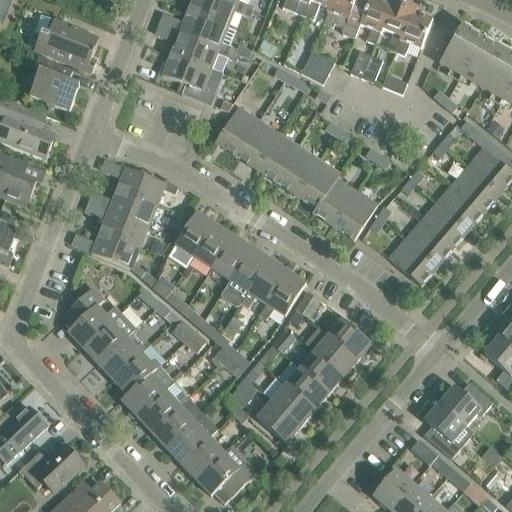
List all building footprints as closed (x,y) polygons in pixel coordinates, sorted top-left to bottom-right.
[(216,0),(193,0),(188,13),(228,29),(234,13),(236,8),(216,0)] [(216,0),(236,8),(234,13),(250,19),(254,9),(247,6),(249,0),(216,0)] [(286,0),(282,10),(294,15),(290,27),(298,30),(303,18),(303,19),(310,0),(286,0)] [(310,0),(303,19),(313,23),(320,7),(328,10),(327,14),(328,14),(333,0),(310,0)] [(369,4),(370,0),(369,4),(357,0),(333,0),(328,14),(323,27),(333,30),(334,26),(343,29),(341,32),(343,36),(355,41),(360,27),(369,5),(369,4)] [(381,35),(394,0),(393,0),(387,0),(386,3),(379,0),(370,0),(369,4),(369,5),(360,27),(371,31),(366,43),(376,47),(381,35)] [(414,8),(394,0),(381,35),(382,35),(383,32),(393,36),(387,52),(396,55),(414,8)] [(420,10),(414,8),(396,55),(405,59),(410,46),(421,51),(433,21),(418,15),(420,10)] [(184,24),(179,34),(220,50),(222,45),(230,48),(236,32),(228,29),(188,13),(184,24)] [(54,23),(54,22),(41,17),(34,34),(41,36),(34,53),(92,76),(97,63),(92,61),(99,41),(54,23)] [(450,47),(440,66),(511,107),(511,58),(462,30),(465,25),(458,21),(445,45),(450,47)] [(175,45),(171,56),(211,72),(221,76),(228,60),(233,62),(235,58),(237,51),(230,48),(222,45),(220,50),(179,34),(175,45)] [(273,61),(278,50),(264,43),(258,54),(273,61)] [(237,51),(235,58),(248,63),(249,62),(252,54),(238,49),(237,51)] [(335,65),(312,54),(307,65),(329,77),(335,65)] [(371,58),(360,54),(350,77),(362,81),(371,58)] [(171,56),(162,78),(186,87),(182,97),(211,109),(215,98),(223,76),(211,72),(171,56)] [(362,81),(373,86),(383,63),(371,58),(362,81)] [(73,73),(39,60),(34,71),(40,74),(30,99),(46,105),(48,111),(53,108),(70,115),(77,95),(80,89),(69,85),(73,73)] [(307,65),(301,76),(323,88),(329,77),(307,65)] [(278,70),(273,78),(284,84),(289,75),(278,70)] [(284,84),(296,90),(300,81),(289,75),(284,84)] [(403,98),(407,86),(387,77),(382,89),(403,98)] [(331,98),(320,92),(316,100),(327,106),(331,98)] [(433,100),(452,116),(458,109),(439,93),(433,100)] [(0,143),(45,161),(55,136),(41,130),(45,119),(45,120),(46,118),(0,100),(0,121),(4,123),(0,133),(0,143)] [(223,103),(220,111),(228,114),(231,106),(223,103)] [(259,123),(255,121),(239,110),(216,145),(236,159),(259,123)] [(486,131),(497,140),(505,131),(494,122),(486,131)] [(279,136),(259,123),(236,159),(256,172),(279,136)] [(511,161),(467,123),(460,131),(484,151),(507,171),(511,165),(511,161)] [(340,131),(330,124),(325,132),(335,138),(340,131)] [(350,138),(340,131),(335,138),(346,145),(350,138)] [(279,136),(256,172),(276,185),(299,149),(279,136)] [(448,137),(441,146),(447,152),(455,143),(448,137)] [(439,161),(447,152),(441,146),(432,155),(439,161)] [(319,162),(299,149),(276,185),(296,198),(319,162)] [(381,157),(370,151),(366,158),(376,165),(381,157)] [(511,175),(507,171),(484,151),(468,169),(500,197),(511,182),(511,175)] [(27,167),(8,160),(0,156),(0,198),(26,209),(36,184),(22,178),(27,167)] [(381,157),(376,165),(386,172),(391,164),(381,157)] [(319,162),(296,198),(316,211),(339,175),(319,162)] [(452,188),(484,215),(500,197),(468,169),(452,188)] [(126,170),(117,192),(157,208),(163,192),(175,197),(178,191),(126,170)] [(416,189),(425,179),(417,172),(409,182),(416,189)] [(339,175),(316,211),(313,216),(334,229),(357,194),(338,181),(341,176),(339,175)] [(409,182),(401,191),(408,198),(416,189),(409,182)] [(452,188),(436,206),(469,234),(484,215),(452,188)] [(149,229),(151,224),(157,208),(117,192),(109,213),(149,229)] [(378,207),(357,194),(334,229),(355,243),(365,226),(378,207)] [(436,206),(420,224),(453,252),(469,234),(436,206)] [(383,209),(376,220),(384,225),(392,214),(385,210),(383,209)] [(149,229),(109,213),(100,234),(140,250),(149,229)] [(194,259),(215,226),(197,214),(186,231),(175,247),(194,259)] [(371,228),(369,231),(377,236),(379,233),(384,225),(376,220),(371,228)] [(437,271),(453,252),(420,224),(405,243),(437,271)] [(0,268),(8,271),(13,259),(8,257),(17,232),(0,225),(0,268)] [(215,226),(194,259),(212,271),(234,238),(215,226)] [(100,234),(92,256),(131,272),(141,280),(153,290),(159,283),(161,277),(158,283),(158,284),(146,273),(145,274),(134,265),(140,250),(100,234)] [(212,271),(230,283),(252,250),(234,238),(212,271)] [(389,261),(421,289),(437,271),(405,243),(389,261)] [(230,283),(222,296),(222,301),(236,309),(239,308),(241,305),(248,295),(270,262),(252,250),(230,283)] [(255,299),(266,306),(288,274),(270,262),(248,295),(241,305),(248,310),(255,299)] [(274,311),(284,318),(285,319),(295,302),(306,286),(288,274),(266,306),(259,317),(266,322),(274,311)] [(159,283),(153,290),(165,301),(172,294),(171,293),(176,289),(161,277),(159,283)] [(122,314),(115,308),(106,317),(98,308),(104,303),(92,291),(66,315),(77,326),(68,335),(83,351),(122,314)] [(145,292),(140,299),(146,304),(156,312),(162,306),(152,298),(145,292)] [(165,301),(182,315),(188,308),(172,294),(165,301)] [(296,313),(303,318),(309,321),(321,303),(308,295),(296,313)] [(156,312),(165,320),(171,314),(162,306),(156,312)] [(188,308),(182,315),(199,330),(205,323),(195,315),(196,314),(188,308)] [(303,318),(296,313),(290,322),(297,327),(303,318)] [(83,351),(98,366),(137,330),(122,314),(83,351)] [(357,364),(372,347),(342,321),(344,318),(337,314),(332,320),(336,328),(327,338),(357,364)] [(172,334),(184,345),(189,341),(195,334),(182,323),(172,334)] [(215,344),(221,337),(205,323),(199,330),(215,344)] [(511,323),(498,339),(511,350),(511,323)] [(98,366),(113,382),(147,351),(146,350),(140,344),(135,348),(127,340),(137,331),(137,330),(98,366)] [(281,339),(273,348),(280,354),(283,357),(296,342),(285,333),(281,339)] [(207,344),(195,334),(189,341),(184,345),(197,356),(207,344)] [(215,344),(222,350),(221,352),(230,360),(236,353),(228,347),(230,345),(221,337),(215,344)] [(343,380),(357,364),(327,338),(313,354),(343,380)] [(496,382),(511,396),(511,395),(511,350),(498,339),(484,356),(504,373),(496,382)] [(265,357),(272,363),(280,354),(273,348),(265,357)] [(220,353),(214,359),(223,367),(229,361),(220,353)] [(230,360),(239,368),(245,361),(236,353),(230,360)] [(299,371),(329,396),(343,380),(313,354),(299,371)] [(140,357),(113,382),(127,398),(121,403),(122,403),(160,368),(154,361),(149,366),(140,357)] [(229,361),(223,367),(232,375),(238,369),(229,361)] [(175,384),(160,368),(122,403),(137,419),(165,392),(166,392),(175,384)] [(252,371),(245,381),(251,386),(259,377),(252,371)] [(285,387),(315,413),(329,396),(299,371),(285,387)] [(238,389),(237,390),(249,401),(250,401),(258,392),(251,386),(245,381),(238,389)] [(189,399),(175,384),(166,392),(165,392),(137,419),(151,435),(189,399)] [(467,429),(476,418),(477,417),(481,420),(493,405),(489,402),(469,386),(461,395),(454,389),(440,406),(467,429)] [(301,429),(315,413),(285,387),(271,404),(301,429)] [(203,416),(189,401),(190,400),(189,399),(151,435),(166,451),(195,424),(203,416)] [(240,410),(232,402),(225,408),(234,417),(240,410)] [(271,404),(257,421),(287,446),(301,429),(271,404)] [(432,429),(424,438),(439,451),(444,455),(445,454),(452,461),(474,435),(467,429),(440,406),(425,423),(432,429)] [(7,414),(0,420),(0,465),(4,470),(18,456),(19,457),(33,443),(48,430),(28,409),(27,410),(28,411),(15,423),(7,414)] [(234,417),(242,425),(249,419),(240,410),(234,417)] [(203,416),(195,424),(166,451),(181,466),(209,439),(218,431),(203,416)] [(181,466),(196,482),(224,455),(209,439),(181,466)] [(438,458),(419,442),(411,452),(429,468),(438,458)] [(45,451),(44,451),(20,473),(37,492),(44,485),(55,496),(84,468),(77,461),(78,457),(72,450),(68,451),(65,448),(47,464),(40,456),(45,451)] [(224,455),(196,482),(211,498),(214,496),(224,507),(234,498),(258,476),(246,464),(239,471),(224,455)] [(446,464),(438,473),(448,482),(456,473),(446,464)] [(391,511),(413,487),(396,472),(373,499),(388,511),(391,511)] [(457,488),(456,489),(463,495),(464,494),(470,486),(463,480),(457,488)] [(84,485),(54,511),(113,511),(120,506),(101,486),(92,494),(84,485)] [(419,511),(430,501),(413,487),(391,511),(419,511)] [(419,511),(443,511),(430,501),(419,511)]
